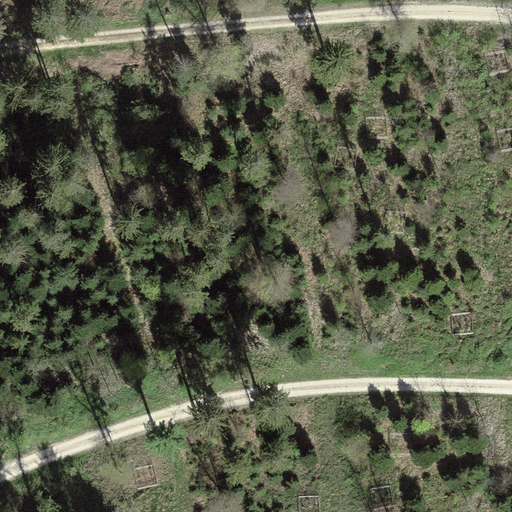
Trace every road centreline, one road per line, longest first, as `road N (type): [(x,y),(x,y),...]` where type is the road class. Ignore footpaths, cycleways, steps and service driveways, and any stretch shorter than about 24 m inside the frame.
road 1 (track): [(511,385),(297,385),(133,418),(0,474)]
road 2 (track): [(0,57),(228,24),(463,9),(511,14)]
